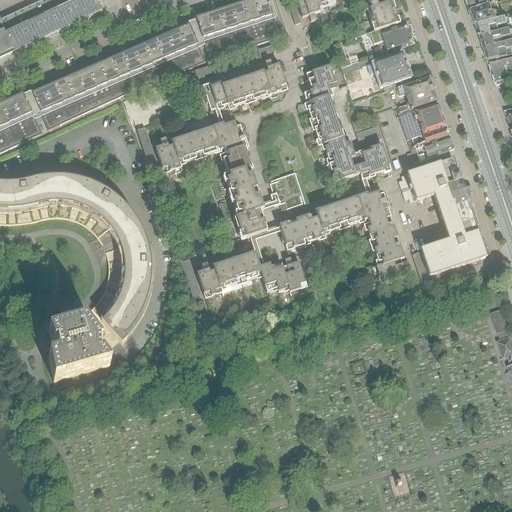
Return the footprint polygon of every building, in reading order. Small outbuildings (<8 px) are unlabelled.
[(205,63),(198,48),(204,46),(209,62),(283,38),(270,0),(256,0),(195,21),(188,23),(189,27),(32,96),(30,93),(23,96),(0,106),(0,154),(41,135),(35,121),(41,118),(48,132),(126,96),(205,63)] [(44,0),(32,6),(0,21),(0,26),(13,54),(13,55),(86,21),(101,14),(96,3),(102,0),(101,0),(44,0)] [(294,0),(296,4),(300,16),(307,14),(310,24),(315,22),(314,16),(319,14),(318,11),(328,7),(327,4),(338,0),(294,0)] [(468,0),(466,1),(470,13),(497,4),(498,4),(496,0),(468,0)] [(366,12),(369,22),(373,33),(396,25),(393,16),(394,15),(394,14),(394,13),(392,13),(389,4),(377,8),(376,4),(372,6),(372,4),(362,7),(364,13),(366,12)] [(470,13),(475,27),(501,21),(498,13),(500,12),(497,4),(470,13)] [(475,27),(479,39),(487,63),(511,56),(511,42),(509,32),(508,32),(506,26),(507,26),(505,20),(501,21),(475,27)] [(0,59),(13,54),(0,26),(0,59)] [(406,26),(380,35),(379,31),(363,37),(365,41),(375,38),(377,45),(383,43),(387,54),(413,46),(406,26)] [(333,47),(339,65),(341,70),(351,67),(349,60),(346,61),(340,44),(333,47)] [(298,50),(206,81),(220,123),(210,127),(221,158),(247,149),(283,252),(364,224),(365,226),(393,217),(371,152),(358,156),(328,68),(307,76),(298,50)] [(402,54),(379,62),(378,58),(341,71),(343,76),(370,67),(379,91),(411,80),(402,54)] [(511,57),(487,63),(492,75),(511,69),(511,57)] [(496,87),(511,82),(511,69),(492,75),(496,87)] [(410,112),(436,103),(437,103),(429,79),(402,88),(397,90),(400,98),(404,96),(408,106),(401,109),(403,114),(410,112)] [(422,137),(445,129),(437,106),(398,119),(414,165),(419,163),(415,151),(411,140),(422,137)] [(180,166),(224,151),(243,145),(247,144),(243,134),(237,136),(233,124),(223,128),(222,126),(203,132),(202,131),(200,132),(200,133),(183,139),(182,138),(180,139),(180,140),(171,143),(172,148),(168,150),(165,141),(160,143),(162,149),(155,151),(163,176),(173,172),(175,176),(182,173),(180,166)] [(415,151),(423,149),(448,139),(445,129),(422,137),(425,145),(423,146),(423,144),(414,147),(415,151)] [(427,161),(452,151),(448,139),(423,149),(415,151),(419,163),(427,161)] [(247,158),(243,145),(224,151),(225,156),(222,157),(228,177),(225,179),(239,220),(233,221),(237,232),(239,232),(242,242),(265,235),(263,229),(265,228),(260,213),(263,212),(259,200),(258,201),(252,183),(253,182),(252,180),(251,180),(248,172),(251,171),(248,161),(249,160),(248,158),(247,158)] [(378,175),(389,172),(381,148),(374,151),(373,150),(370,151),(378,175)] [(428,278),(484,260),(478,242),(474,243),(473,239),(474,239),(475,236),(476,236),(465,205),(468,204),(470,196),(466,186),(460,182),(460,183),(457,176),(455,176),(451,162),(407,176),(400,178),(402,182),(398,184),(400,191),(402,191),(403,194),(401,195),(404,202),(408,201),(409,205),(416,203),(433,198),(447,242),(421,251),(424,262),(422,263),(423,264),(424,268),(425,271),(426,275),(428,278)] [(141,312),(143,308),(144,305),(145,301),(146,297),(147,294),(148,290),(149,286),(149,283),(149,279),(150,275),(150,271),(149,267),(149,264),(149,260),(148,256),(147,252),(147,249),(146,245),(145,242),(143,238),(142,235),(140,231),(139,228),(137,225),(135,221),(133,218),(131,215),(128,212),(126,209),(123,207),(120,204),(118,202),(115,199),(112,197),(109,195),(106,193),(102,191),(99,189),(96,188),(92,186),(89,185),(85,183),(82,182),(78,181),(74,180),(70,180),(67,179),(63,179),(59,179),(55,179),(51,179),(48,179),(44,179),(40,180),(36,181),(33,182),(26,183),(22,184),(19,185),(15,185),(12,185),(8,186),(5,185),(1,185),(0,185),(0,227),(3,227),(7,227),(12,227),(16,227),(20,227),(24,226),(29,225),(33,225),(37,224),(44,222),(47,221),(49,221),(52,221),(55,220),(58,220),(60,221),(63,221),(66,221),(69,222),(71,223),(74,224),(77,225),(79,226),(82,227),(84,229),(86,230),(89,232),(91,234),(93,236),(95,238),(97,240),(98,242),(99,244),(100,245),(102,247),(105,255),(106,257),(106,259),(107,262),(107,264),(108,267),(108,270),(108,272),(108,275),(108,278),(108,281),(107,284),(106,286),(106,289),(105,292),(104,294),(102,297),(101,300),(100,302),(98,304),(96,306),(94,309),(92,311),(90,313),(88,314),(86,316),(83,318),(81,319),(67,326),(68,328),(78,325),(101,357),(119,344),(121,346),(123,343),(126,341),(126,340),(124,341),(121,338),(123,336),(124,337),(127,334),(129,331),(132,328),(134,325),(136,322),(138,318),(140,315),(141,312)] [(387,215),(368,221),(369,225),(365,227),(378,267),(371,269),(374,276),(377,275),(381,286),(389,283),(389,285),(394,283),(393,282),(405,278),(403,271),(409,269),(407,263),(398,266),(397,262),(402,260),(399,251),(400,250),(399,248),(398,248),(392,230),(393,230),(392,227),(391,228),(387,215)] [(221,291),(261,278),(262,278),(260,270),(254,254),(245,258),(244,256),(242,257),(242,258),(224,264),(224,263),(221,264),(222,265),(212,268),(214,273),(209,275),(207,266),(201,268),(203,274),(196,276),(204,301),(215,297),(216,301),(223,298),(221,291)] [(260,270),(262,278),(261,278),(266,294),(276,290),(278,294),(288,291),(290,298),(297,295),(296,292),(306,288),(304,280),(306,279),(304,275),(302,276),(298,264),(291,266),(289,260),(284,262),(287,271),(283,272),(281,267),(271,270),(270,267),(260,270)] [(507,331),(501,312),(490,316),(497,335),(507,331)] [(109,367),(101,357),(78,325),(68,328),(48,334),(56,356),(48,359),(53,384),(109,367)] [(511,345),(510,340),(498,344),(503,360),(508,358),(510,364),(511,362),(511,345)] [(407,477),(392,480),(395,496),(409,493),(407,477)]
